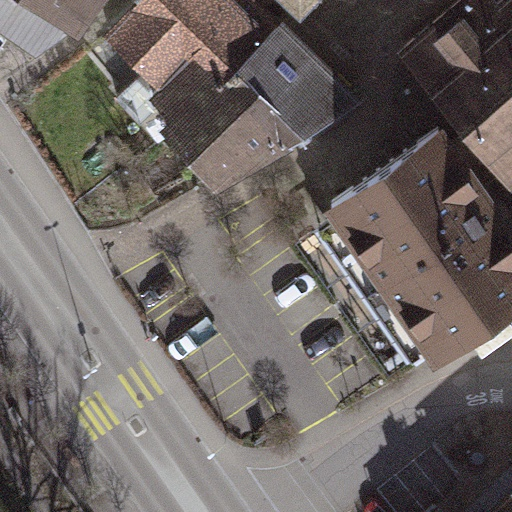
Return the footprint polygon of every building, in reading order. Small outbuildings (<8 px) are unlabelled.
[(0,0),(0,23),(35,49),(71,20),(78,25),(94,0),(0,0)] [(258,0),(137,0),(110,28),(161,76),(141,94),(216,179),(358,94),(316,55),(258,0)] [(509,171),(511,168),(511,0),(459,0),(404,49),(509,171)] [(436,357),(511,298),(511,220),(437,118),(320,200),(436,357)] [(511,511),(511,486),(507,481),(472,511),(511,511)]
